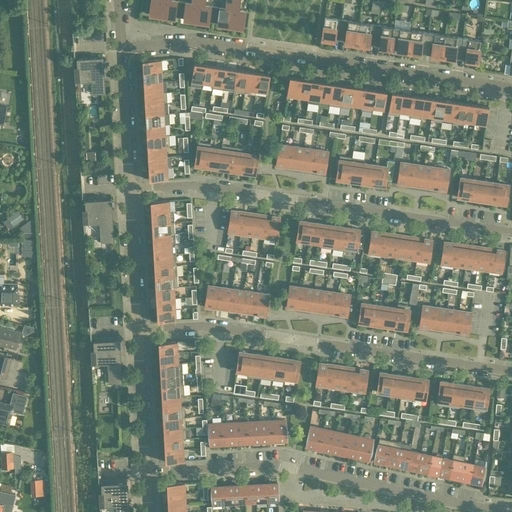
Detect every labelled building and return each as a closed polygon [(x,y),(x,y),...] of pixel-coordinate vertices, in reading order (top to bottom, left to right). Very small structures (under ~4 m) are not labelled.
[(145,0),(144,12),(161,15),(163,0),(145,0)] [(163,0),(161,15),(178,17),(181,1),(172,0),(163,0)] [(191,0),(191,3),(181,1),(178,17),(195,20),(198,0),(191,0)] [(205,0),(198,0),(195,20),(212,22),(215,6),(205,5),(205,0)] [(225,0),(225,8),(215,6),(212,22),(229,25),(232,0),(225,0)] [(232,0),(229,25),(247,27),(249,11),(239,10),(239,0),(232,0)] [(449,11),(448,18),(458,20),(459,13),(449,11)] [(321,38),(338,41),(342,20),(324,17),(321,38)] [(359,22),(342,20),(338,41),(356,43),(359,22)] [(376,25),(359,22),(356,43),(373,46),(376,25)] [(393,27),(376,25),(373,46),(390,48),(393,27)] [(410,30),(393,27),(390,48),(407,51),(410,30)] [(428,32),(410,30),(407,51),(425,53),(428,32)] [(445,35),(428,32),(425,53),(442,56),(445,35)] [(462,37),(445,35),(442,56),(459,59),(462,37)] [(462,37),(459,59),(477,61),(480,40),(462,37)] [(92,93),(104,93),(102,58),(76,59),(77,70),(74,70),(75,80),(78,80),(78,82),(91,81),(92,93)] [(142,71),(161,70),(161,59),(142,60),(142,71)] [(191,81),(202,83),(205,64),(193,62),(191,81)] [(215,66),(205,64),(202,83),(212,84),(211,88),(212,88),(215,66)] [(226,67),(215,66),(212,88),(223,90),(226,67)] [(237,69),(226,67),(223,90),(233,91),(237,69)] [(247,70),(237,69),(233,91),(244,93),(247,70)] [(142,71),(143,82),(162,81),(161,70),(142,71)] [(258,72),(247,70),(244,93),(255,94),(255,91),(258,72)] [(258,72),(255,91),(266,92),(269,74),(258,72)] [(286,95),(297,97),(300,78),(289,76),(286,95)] [(311,80),(300,78),(297,97),(308,99),(311,80)] [(321,81),(311,80),(308,99),(307,103),(318,105),(319,100),(321,81)] [(143,82),(143,93),(166,92),(166,91),(162,91),(162,81),(143,82)] [(332,83),(321,81),(319,100),(329,102),(328,105),(329,105),(332,83)] [(343,84),(332,83),(329,105),(339,107),(343,84)] [(353,86),(343,84),(339,107),(350,108),(353,86)] [(364,88),(353,86),(350,108),(351,108),(351,105),(361,106),(360,110),(361,110),(364,88)] [(375,89),(364,88),(361,110),(372,112),(375,89)] [(375,89),(372,112),(372,108),(383,110),(386,91),(375,89)] [(388,114),(399,116),(402,93),(391,91),(388,114)] [(143,93),(144,104),(167,102),(166,92),(143,93)] [(413,95),(402,93),(399,116),(400,112),(409,113),(409,117),(413,95)] [(423,96),(413,95),(409,117),(420,119),(423,96)] [(434,98),(423,96),(420,119),(421,119),(421,115),(431,117),(430,120),(431,120),(434,98)] [(445,99),(434,98),(431,120),(441,122),(445,99)] [(455,101),(445,99),(441,122),(442,122),(442,118),(452,120),(452,123),(455,101)] [(466,103),(455,101),(452,123),(463,125),(466,103)] [(144,104),(145,114),(164,113),(163,103),(167,103),(167,102),(144,104)] [(477,104),(466,103),(463,125),(464,121),(474,123),(477,104)] [(477,104),(474,123),(485,125),(488,106),(477,104)] [(164,113),(145,114),(145,125),(164,124),(164,113)] [(145,125),(146,136),(168,135),(168,134),(165,135),(164,124),(145,125)] [(146,136),(146,147),(169,146),(168,135),(146,136)] [(366,142),(367,137),(359,135),(358,140),(360,141),(359,145),(365,146),(366,142)] [(483,138),(482,150),(490,151),(491,140),(483,138)] [(194,165),(206,167),(210,143),(198,142),(194,165)] [(210,144),(210,143),(206,167),(218,169),(222,145),(221,145),(221,149),(210,147),(210,144)] [(276,166),(288,167),(291,146),(279,144),(276,166)] [(234,147),(222,145),(218,169),(230,171),(234,147)] [(169,146),(146,147),(147,158),(166,157),(166,146),(169,146)] [(303,147),(291,146),(288,167),(300,169),(303,147)] [(245,149),(234,147),(230,171),(242,172),(245,149)] [(315,149),(303,147),(300,169),(312,171),(315,149)] [(246,149),(245,149),(242,172),(254,174),(257,154),(245,152),(246,149)] [(315,149),(312,171),(324,173),(327,151),(315,149)] [(95,151),(86,152),(87,160),(95,160),(95,151)] [(336,179),(348,181),(351,157),(339,155),(336,179)] [(166,157),(147,158),(148,168),(167,167),(166,157)] [(352,157),(351,157),(348,181),(360,183),(363,163),(351,161),(352,157)] [(397,183),(409,185),(412,163),(400,162),(397,183)] [(375,164),(363,163),(360,183),(372,184),(375,164)] [(424,165),(412,163),(409,185),(421,187),(424,165)] [(387,166),(375,164),(372,184),(384,186),(387,166)] [(436,167),(424,165),(421,187),(433,189),(436,167)] [(167,179),(167,167),(148,168),(148,180),(167,179)] [(436,167),(433,189),(445,191),(448,169),(436,167)] [(457,197),(469,199),(472,179),(460,177),(457,197)] [(484,180),(472,179),(469,199),(481,200),(484,180)] [(496,182),(484,180),(481,200),(493,202),(496,182)] [(496,182),(493,202),(505,204),(508,184),(496,182)] [(100,242),(113,241),(110,199),(85,201),(85,212),(82,212),(83,222),(86,222),(86,224),(99,223),(100,242)] [(150,212),(169,211),(169,200),(150,201),(150,212)] [(228,232),(240,233),(243,212),(231,210),(228,232)] [(24,218),(18,211),(8,218),(13,226),(24,218)] [(150,212),(151,223),(173,222),(173,221),(170,222),(169,211),(150,212)] [(255,213),(243,212),(240,233),(252,235),(255,213)] [(267,215),(255,213),(252,235),(264,237),(267,215)] [(279,217),(267,215),(264,237),(276,239),(279,217)] [(22,222),(24,232),(35,230),(34,220),(22,222)] [(296,240),(308,242),(311,222),(299,220),(296,240)] [(151,223),(151,234),(174,233),(173,222),(151,223)] [(323,223),(311,222),(308,242),(320,243),(319,247),(320,247),(323,223)] [(335,225),(323,223),(320,247),(331,249),(335,225)] [(347,227),(335,225),(331,249),(343,251),(346,234),(347,227)] [(347,227),(346,234),(343,251),(356,252),(356,247),(362,248),(364,235),(358,234),(359,229),(347,227)] [(368,252),(380,254),(384,232),(371,230),(368,252)] [(395,234),(384,232),(380,254),(392,256),(395,234)] [(151,234),(152,245),(171,244),(171,233),(174,233),(151,234)] [(407,236),(395,234),(392,256),(404,258),(407,236)] [(419,238),(407,236),(404,258),(416,259),(419,238)] [(431,239),(419,238),(416,259),(428,261),(431,239)] [(33,257),(33,239),(22,239),(21,256),(33,257)] [(440,263),(453,265),(456,243),(444,241),(440,263)] [(468,245),(456,243),(453,265),(465,267),(468,245)] [(152,245),(153,255),(175,254),(172,254),(171,244),(152,245)] [(249,255),(249,251),(250,246),(246,245),(245,250),(242,250),(242,254),(249,255)] [(480,246),(468,245),(465,267),(476,268),(480,246)] [(492,248),(480,246),(476,268),(488,270),(492,248)] [(504,250),(492,248),(488,270),(501,272),(504,250)] [(175,254),(153,255),(153,266),(176,265),(175,254)] [(153,266),(154,277),(177,276),(176,265),(153,266)] [(3,274),(0,273),(0,303),(16,304),(16,302),(19,302),(19,294),(17,294),(17,283),(3,283),(3,274)] [(154,277),(155,288),(177,286),(177,276),(154,277)] [(204,307),(217,308),(220,287),(208,285),(204,307)] [(286,307),(298,309),(302,287),(289,285),(286,307)] [(155,288),(155,299),(174,297),(174,287),(177,287),(177,286),(155,288)] [(232,288),(220,287),(217,308),(229,310),(232,288)] [(313,289),(302,287),(298,309),(310,310),(313,289)] [(244,290),(232,288),(229,310),(240,312),(244,290)] [(325,290),(313,289),(310,310),(322,312),(325,290)] [(255,292),(244,290),(240,312),(252,314),(255,292)] [(337,292),(325,290),(322,312),(334,314),(337,292)] [(255,292),(252,314),(265,315),(268,294),(255,292)] [(337,292),(334,314),(346,316),(349,294),(337,292)] [(155,299),(156,309),(175,308),(174,297),(155,299)] [(358,322),(370,324),(373,304),(361,302),(358,322)] [(385,306),(373,304),(370,324),(382,326),(385,306)] [(396,307),(385,306),(382,326),(394,327),(397,304),(396,307)] [(397,304),(394,327),(406,329),(410,306),(397,304)] [(419,326),(431,328),(435,306),(422,305),(419,326)] [(446,308),(435,306),(431,328),(443,330),(446,308)] [(175,319),(175,308),(156,309),(156,321),(175,319)] [(458,310),(446,308),(443,330),(455,332),(458,310)] [(458,310),(455,332),(467,334),(471,312),(458,310)] [(0,327),(0,345),(15,349),(19,332),(0,327)] [(109,383),(121,382),(119,340),(93,342),(94,352),(91,353),(91,363),(94,362),(94,365),(108,364),(109,383)] [(158,353),(177,352),(177,341),(158,342),(158,353)] [(247,376),(248,376),(251,353),(239,351),(236,371),(248,373),(247,376)] [(158,353),(159,364),(178,363),(177,352),(158,353)] [(263,354),(251,353),(248,376),(259,378),(263,354)] [(275,356),(263,354),(259,378),(271,380),(275,356)] [(0,377),(5,379),(11,358),(0,355),(0,377)] [(287,358),(275,356),(271,380),(283,381),(287,358)] [(287,358),(283,381),(284,381),(284,378),(296,380),(299,360),(287,358)] [(316,384),(328,386),(331,364),(319,362),(316,384)] [(159,364),(159,375),(182,374),(181,363),(178,363),(159,364)] [(343,366),(331,364),(328,386),(340,388),(343,366)] [(355,368),(343,366),(340,388),(352,390),(355,368)] [(355,368),(352,390),(364,392),(367,370),(355,368)] [(376,392),(389,393),(392,373),(379,371),(376,392)] [(403,375),(392,373),(389,393),(400,395),(400,399),(403,375)] [(159,375),(160,386),(183,384),(182,374),(159,375)] [(415,377),(403,375),(400,399),(412,400),(415,377)] [(428,379),(415,377),(412,400),(413,397),(425,399),(428,379)] [(436,404),(449,406),(452,383),(448,383),(448,382),(440,380),(436,404)] [(456,384),(452,383),(449,406),(461,408),(464,384),(456,383),(456,384)] [(160,386),(161,397),(183,395),(183,384),(160,386)] [(472,385),(464,384),(461,408),(461,404),(472,406),(472,409),(476,387),(471,386),(472,385)] [(476,387),(472,409),(485,411),(488,388),(480,386),(480,388),(476,387)] [(497,388),(496,397),(504,398),(504,388),(497,388)] [(22,414),(27,396),(13,392),(10,404),(0,401),(0,422),(8,424),(12,411),(22,414)] [(183,395),(161,397),(161,407),(184,406),(180,406),(180,396),(183,396),(183,395)] [(161,407),(162,418),(185,417),(184,406),(161,407)] [(162,418),(163,429),(185,428),(185,417),(162,418)] [(272,420),(259,421),(260,441),(273,441),(272,420)] [(272,420),(273,441),(286,440),(285,420),(272,420)] [(259,421),(247,422),(248,442),(260,441),(259,421)] [(247,422),(234,423),(235,443),(248,442),(247,422)] [(210,444),(223,444),(221,423),(208,424),(210,444)] [(234,423),(221,423),(223,444),(235,443),(234,423)] [(306,446),(318,449),(323,429),(310,426),(306,446)] [(163,429),(163,440),(186,438),(185,428),(163,429)] [(335,432),(323,429),(318,449),(331,451),(335,432)] [(347,434),(335,432),(331,451),(343,454),(347,434)] [(360,437),(347,434),(343,454),(355,457),(360,437)] [(360,437),(355,457),(368,459),(372,440),(360,437)] [(163,440),(164,450),(183,449),(182,439),(186,439),(186,438),(163,440)] [(374,460),(385,463),(390,440),(379,438),(374,460)] [(400,442),(390,440),(385,463),(396,465),(400,442)] [(1,450),(14,451),(15,443),(1,442),(1,450)] [(411,445),(400,442),(396,465),(406,467),(410,451),(411,445)] [(183,461),(183,449),(164,450),(164,462),(183,461)] [(1,452),(2,468),(12,468),(10,451),(1,452)] [(420,453),(410,451),(406,467),(417,469),(420,453)] [(431,455),(420,453),(417,469),(427,472),(431,455)] [(452,459),(441,457),(438,474),(448,476),(453,454),(452,459)] [(464,456),(453,454),(448,476),(459,478),(464,456)] [(441,457),(431,455),(427,472),(438,474),(441,457)] [(464,456),(459,478),(470,480),(473,464),(463,462),(464,456)] [(484,466),(473,464),(470,480),(481,483),(484,466)] [(46,495),(45,478),(32,479),(32,495),(46,495)] [(166,494),(185,493),(184,482),(165,483),(166,494)] [(266,483),(267,500),(278,499),(277,482),(266,483)] [(115,511),(128,511),(126,483),(101,484),(102,495),(99,495),(99,505),(102,505),(102,507),(116,507),(115,511)] [(266,483),(255,484),(256,501),(267,500),(266,483)] [(244,484),(233,485),(234,502),(245,501),(244,484)] [(255,484),(244,484),(245,501),(256,501),(255,484)] [(233,485),(222,486),(223,502),(234,502),(233,485)] [(212,503),(223,502),(222,486),(211,486),(212,503)] [(166,494),(167,505),(185,504),(185,493),(166,494)] [(9,511),(11,506),(0,503),(0,511),(9,511)]
